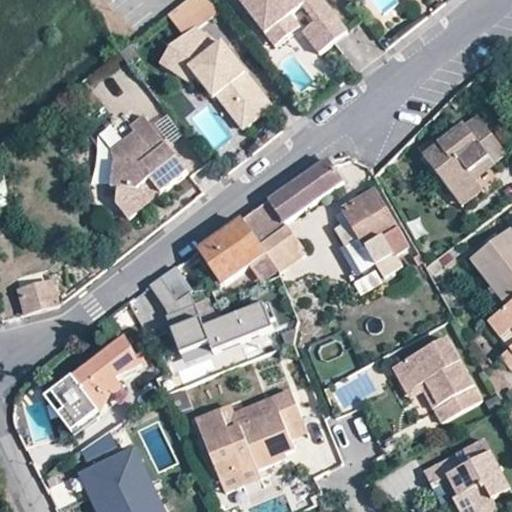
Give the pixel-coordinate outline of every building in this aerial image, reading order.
[(351,32),(325,0),(240,0),(269,37),(294,18),(306,8),(319,24),(335,44),(351,32)] [(303,30),(294,18),(269,37),(278,49),(303,30)] [(335,44),(319,24),(306,33),(322,54),(335,44)] [(243,67),(224,44),(222,46),(196,29),(174,51),(165,67),(179,76),(186,65),(196,72),(216,99),(219,97),(245,131),(274,108),(247,73),(244,76),(240,70),(243,67)] [(216,99),(196,72),(186,65),(179,76),(216,99)] [(480,113),(466,124),(469,129),(483,117),(480,113)] [(191,173),(145,116),(132,127),(137,133),(142,140),(117,159),(116,164),(112,188),(118,189),(121,190),(118,204),(131,220),(151,204),(148,201),(156,194),(159,198),(191,173)] [(506,147),(483,117),(469,129),(466,124),(427,155),(462,200),(483,183),(480,178),(474,172),(506,147)] [(142,140),(137,133),(113,151),(116,164),(117,159),(142,140)] [(511,154),(506,147),(474,172),(480,178),(511,154)] [(330,161),(199,254),(223,286),(267,255),(283,274),(307,257),(285,225),(346,184),(330,161)] [(483,183),(462,200),(468,207),(488,190),(483,183)] [(340,210),(348,224),(335,231),(345,249),(359,241),(383,282),(401,271),(394,258),(411,249),(375,189),(340,210)] [(159,198),(156,194),(148,201),(151,204),(159,198)] [(507,305),(511,301),(511,229),(511,228),(471,258),(507,305)] [(453,262),(446,252),(425,267),(431,277),(453,262)] [(424,264),(419,256),(413,259),(417,267),(424,264)] [(178,269),(163,280),(179,302),(191,294),(194,292),(178,269)] [(50,281),(19,291),(26,317),(58,308),(50,281)] [(215,355),(275,330),(271,321),(276,319),(270,303),(206,330),(191,294),(179,302),(178,303),(182,312),(167,318),(183,356),(211,345),(215,355)] [(511,301),(507,305),(488,319),(501,337),(511,328),(511,345),(510,347),(511,349),(511,301)] [(483,402),(449,337),(402,362),(398,355),(391,359),(408,391),(428,380),(441,403),(435,407),(444,423),(448,420),(483,402)] [(50,391),(62,413),(77,405),(88,423),(91,423),(115,395),(119,397),(121,397),(124,396),(124,393),(123,390),(120,387),(125,382),(143,370),(127,342),(50,391)] [(187,365),(215,355),(211,345),(183,356),(187,365)] [(511,368),(511,349),(510,347),(501,354),(511,369),(511,368)] [(428,380),(408,391),(411,397),(425,390),(429,398),(434,407),(435,407),(441,403),(428,380)] [(195,420),(218,479),(254,465),(256,470),(286,458),(284,453),(290,451),(296,449),(291,436),(307,430),(291,391),(235,414),(231,405),(195,420)] [(77,405),(62,413),(63,414),(69,425),(88,423),(77,405)] [(75,476),(92,511),(166,511),(136,447),(75,476)] [(497,511),(499,511),(493,499),(511,490),(511,485),(496,452),(468,466),(462,453),(428,470),(435,484),(448,478),(455,474),(465,495),(458,498),(454,500),(460,511),(497,511)] [(254,465),(218,479),(224,493),(259,479),(256,470),(254,465)] [(448,478),(455,492),(458,498),(465,495),(455,474),(448,478)] [(448,478),(435,484),(442,498),(455,492),(448,478)]
